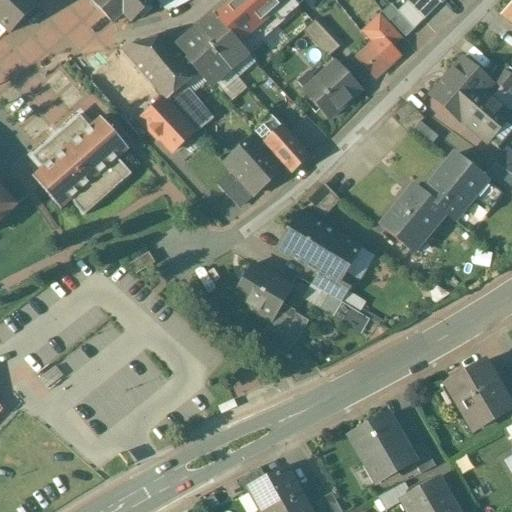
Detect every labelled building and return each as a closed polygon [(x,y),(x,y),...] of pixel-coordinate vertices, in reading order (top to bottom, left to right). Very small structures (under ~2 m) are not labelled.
[(0,0),(0,26),(8,34),(37,5),(31,0),(0,0)] [(94,0),(93,2),(112,23),(122,14),(131,23),(155,0),(94,0)] [(236,0),(222,12),(223,12),(248,41),(277,15),(297,37),(302,33),(312,24),(312,23),(297,7),(293,2),(294,1),(292,0),(236,0)] [(417,0),(408,0),(403,6),(420,23),(431,12),(417,0)] [(511,4),(501,15),(511,24),(511,4)] [(248,41),(223,12),(215,19),(240,48),(248,41)] [(413,30),(398,13),(389,21),(404,38),(413,30)] [(215,19),(212,15),(194,31),(228,71),(246,55),(240,48),(215,19)] [(314,21),(312,23),(312,24),(302,33),(327,59),(339,48),(314,21)] [(228,71),(194,31),(176,47),(187,60),(186,62),(197,75),(208,88),(228,71)] [(397,35),(384,47),(395,59),(408,47),(397,35)] [(186,62),(166,37),(120,49),(166,100),(185,85),(197,75),(186,62)] [(388,66),(370,46),(356,60),(373,79),(388,66)] [(492,84),(462,58),(428,97),(458,123),(494,151),(511,131),(511,111),(491,95),(481,105),(477,101),(492,84)] [(360,91),(335,63),(302,93),(328,120),(360,91)] [(511,77),(504,71),(494,84),(507,93),(511,86),(511,77)] [(213,120),(185,85),(166,100),(195,134),(213,120)] [(190,132),(155,92),(154,92),(154,93),(147,100),(156,111),(150,116),(175,145),(190,132)] [(407,103),(391,119),(407,135),(423,120),(407,103)] [(79,117),(32,158),(42,169),(31,178),(60,211),(71,202),(84,216),(130,175),(118,161),(128,151),(99,118),(89,128),(79,117)] [(284,128),(264,146),(284,166),(292,172),(310,158),(296,142),(284,128)] [(255,133),(225,161),(254,195),(284,166),(264,146),(255,133)] [(511,154),(505,148),(493,164),(511,177),(511,154)] [(413,187),(380,228),(412,254),(444,215),(453,222),(470,202),(485,182),(486,181),(454,156),(422,195),(413,187)] [(502,195),(485,182),(470,202),(486,215),(502,195)] [(323,185),(307,201),(323,218),(339,202),(323,185)] [(0,220),(15,207),(0,189),(0,220)] [(360,250),(298,212),(275,250),(304,268),(316,276),(337,288),(345,275),(360,250)] [(154,264),(148,253),(129,265),(135,275),(154,264)] [(291,289),(251,266),(233,298),(253,310),(251,312),(270,324),(291,289)] [(337,288),(316,276),(310,286),(340,304),(355,281),(345,275),(337,288)] [(294,344),(268,329),(259,343),(285,358),(294,344)] [(483,363),(445,385),(473,432),(507,412),(511,410),(502,394),(483,363)] [(511,388),(502,394),(511,410),(507,412),(511,419),(511,388)] [(387,416),(349,438),(375,484),(412,462),(413,462),(405,448),(387,416)] [(435,467),(419,440),(405,448),(413,462),(412,462),(420,476),(435,467)] [(259,469),(235,482),(241,494),(248,491),(248,490),(265,480),(259,469)] [(265,480),(248,490),(248,491),(260,511),(264,511),(298,494),(285,469),(265,480)] [(410,496),(400,502),(400,503),(405,511),(456,511),(438,480),(410,496)] [(404,484),(377,499),(384,511),(400,503),(400,502),(410,496),(404,484)] [(308,511),(298,494),(264,511),(308,511)] [(340,511),(330,494),(315,503),(319,511),(340,511)]
